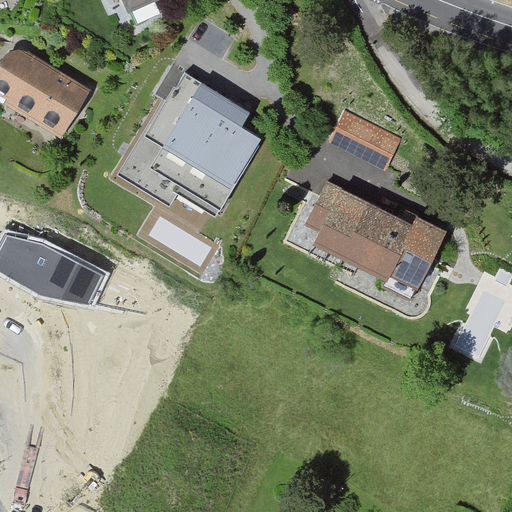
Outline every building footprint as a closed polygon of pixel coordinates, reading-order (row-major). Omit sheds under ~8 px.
[(131,0),(135,9),(153,0),(131,0)] [(87,93),(15,49),(0,72),(0,94),(14,104),(8,114),(56,143),(87,93)] [(251,109),(184,68),(119,172),(169,202),(177,190),(214,213),(263,135),(242,122),(251,109)] [(344,111),(333,138),(376,157),(388,130),(344,111)] [(405,220),(328,186),(306,236),(394,275),(390,286),(418,298),(447,233),(407,215),(405,220)] [(44,241),(5,232),(0,242),(0,274),(38,297),(96,306),(110,276),(44,241)]
